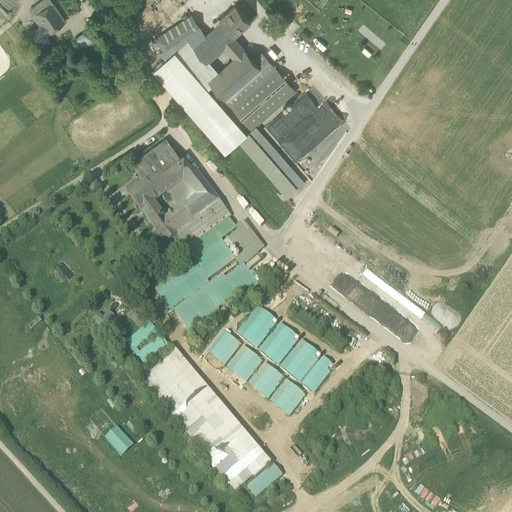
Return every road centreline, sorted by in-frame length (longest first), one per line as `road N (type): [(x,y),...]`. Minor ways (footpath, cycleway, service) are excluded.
road 1 (unclassified): [(443,0),(268,250),(169,120)]
road 2 (track): [(511,430),(268,250)]
road 3 (unclassified): [(169,120),(0,230)]
road 4 (unclassified): [(85,0),(169,120)]
